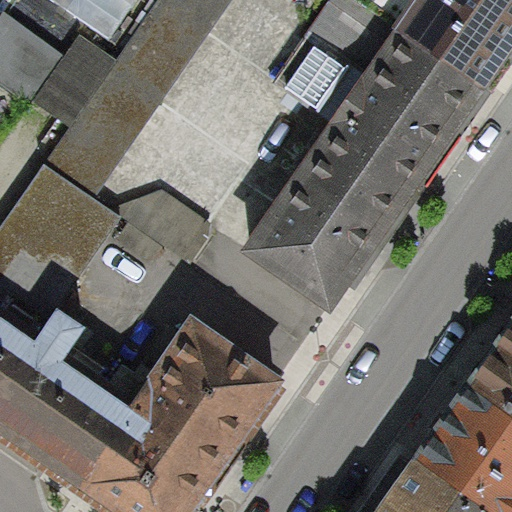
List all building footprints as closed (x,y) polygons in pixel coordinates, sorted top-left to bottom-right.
[(0,0),(0,182),(20,198),(159,0),(362,0),(388,16),(397,0),(0,0)] [(511,0),(398,0),(388,16),(485,80),(511,40),(511,0)] [(388,16),(241,235),(339,301),(485,80),(388,16)] [(0,230),(0,296),(50,331),(125,221),(46,167),(20,198),(0,230)] [(0,296),(0,438),(108,511),(196,511),(283,386),(192,324),(143,394),(50,331),(0,296)] [(511,321),(462,390),(511,425),(511,321)] [(511,511),(511,425),(462,390),(407,467),(416,472),(469,511),(511,511)] [(469,511),(416,472),(384,511),(469,511)]
